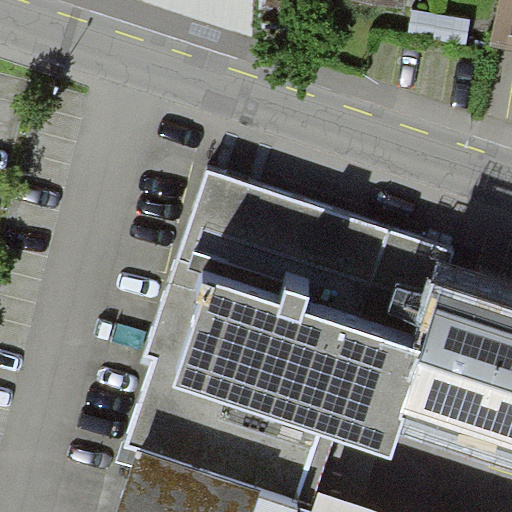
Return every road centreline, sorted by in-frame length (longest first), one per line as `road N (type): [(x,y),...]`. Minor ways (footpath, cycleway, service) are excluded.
road 1 (residential): [(0,15),(511,184)]
road 2 (unknown): [(511,492),(352,439)]
